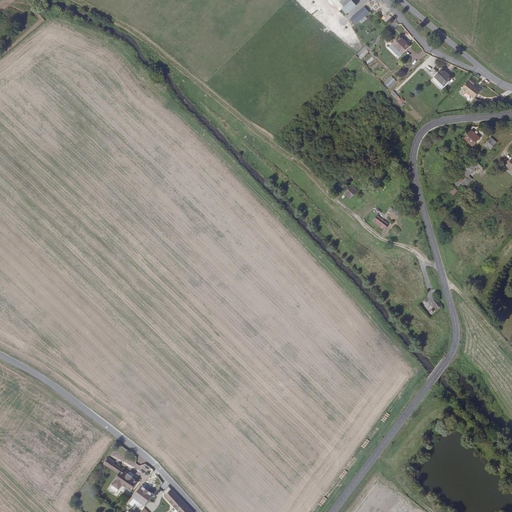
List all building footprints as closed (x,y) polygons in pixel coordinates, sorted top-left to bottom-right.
[(337,0),(345,8),(351,3),(354,0),(337,0)] [(355,9),(351,3),(345,8),(346,9),(343,11),(347,16),(355,9)] [(371,12),(367,8),(354,21),(358,26),(371,12)] [(408,50),(399,40),(392,47),(401,57),(408,50)] [(366,45),(356,53),(359,57),(369,48),(366,45)] [(401,57),(392,47),(389,49),(388,50),(398,60),(399,59),(401,57)] [(441,69),(434,76),(443,86),(451,80),(441,69)] [(389,89),(397,81),(391,76),(384,84),(389,89)] [(473,87),(474,86),(469,82),(462,90),(473,98),(479,91),(473,87)] [(393,90),(390,93),(397,101),(400,98),(393,90)] [(481,137),(475,132),(468,140),(476,148),(482,142),(479,139),(481,137)] [(493,151),(500,142),(495,138),(487,146),(493,151)] [(461,188),(464,186),(468,190),(476,181),(472,177),(478,170),(477,169),(481,165),(479,163),(462,180),(458,185),(461,188)] [(459,176),(454,182),(458,185),(462,180),(459,176)] [(358,191),(352,185),(344,193),(350,199),(358,191)] [(385,220),(379,214),(374,220),(385,230),(389,225),(384,221),(385,220)] [(443,306),(438,300),(433,303),(439,310),(443,306)] [(124,489),(127,485),(136,491),(142,482),(126,470),(125,471),(116,465),(117,464),(111,459),(106,466),(112,470),(114,469),(122,475),(116,483),(124,489)] [(116,494),(118,490),(110,485),(108,489),(116,494)] [(189,511),(169,490),(167,492),(171,497),(168,500),(178,511),(189,511)]
